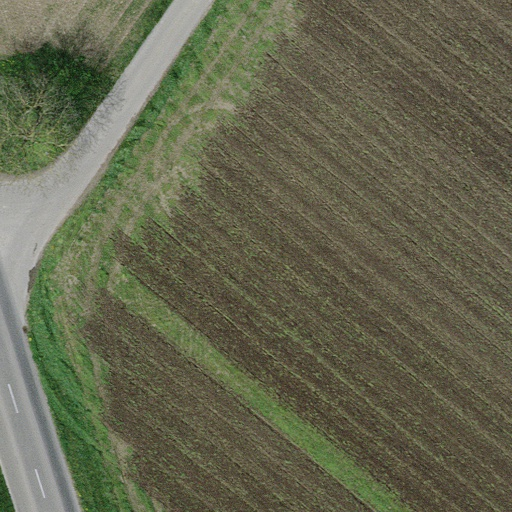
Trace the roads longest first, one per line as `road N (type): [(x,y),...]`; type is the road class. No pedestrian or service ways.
road 1 (track): [(193,0),(0,274)]
road 2 (tertiary): [(0,355),(49,511)]
